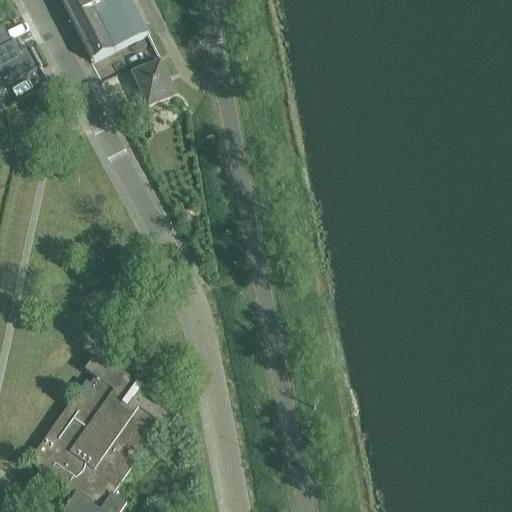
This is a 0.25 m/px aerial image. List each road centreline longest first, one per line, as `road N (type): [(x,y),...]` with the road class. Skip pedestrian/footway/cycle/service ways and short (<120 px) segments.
road 1 (residential): [(236,511),(188,302),(32,0)]
road 2 (residential): [(222,84),(186,77),(143,0)]
